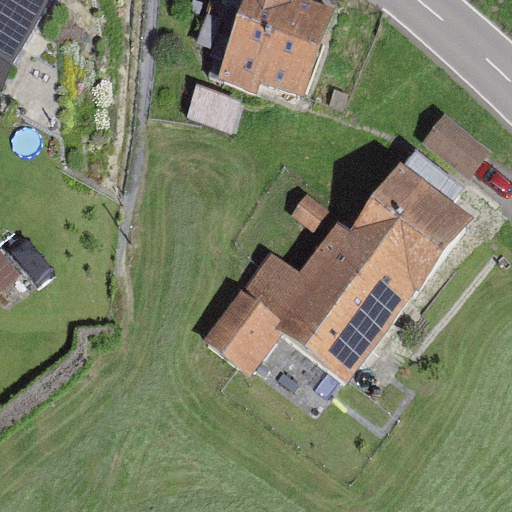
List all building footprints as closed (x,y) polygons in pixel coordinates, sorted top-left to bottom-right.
[(0,124),(43,24),(0,5),(0,124)] [(335,64),(231,16),(182,123),(286,171),(335,64)] [(458,123),(433,145),(470,189),(496,168),(458,123)] [(467,281),(346,190),(199,383),(319,475),(467,281)] [(0,290),(1,291),(20,276),(0,252),(0,290)]
